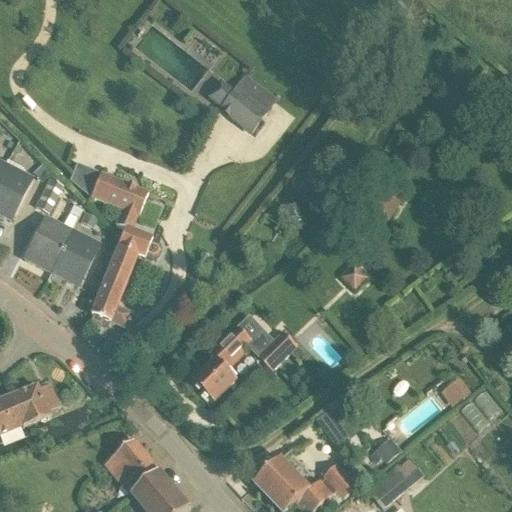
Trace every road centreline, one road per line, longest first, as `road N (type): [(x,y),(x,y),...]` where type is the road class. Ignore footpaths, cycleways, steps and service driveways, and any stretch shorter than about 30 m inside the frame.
road 1 (track): [(206,485),(511,273)]
road 2 (residential): [(223,503),(42,326)]
